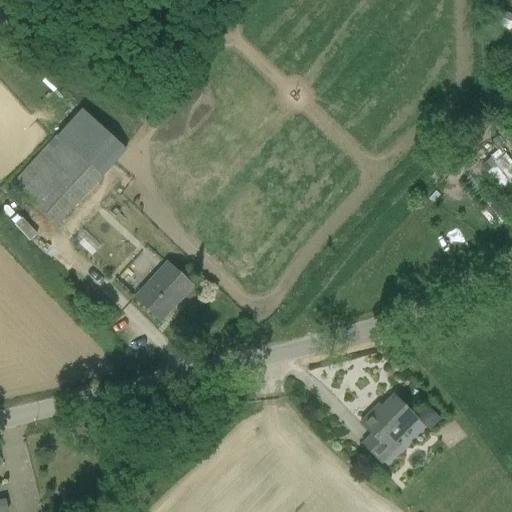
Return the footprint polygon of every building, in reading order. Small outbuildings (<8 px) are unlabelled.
[(493,24),(507,30),(511,18),(511,17),(498,12),(493,24)] [(487,144),(478,133),(463,144),(484,171),(501,156),(490,142),(487,144)] [(100,177),(56,135),(10,185),(55,226),(100,177)] [(460,163),(466,171),(474,164),(468,156),(460,163)] [(166,263),(134,298),(160,322),(192,287),(166,263)] [(360,423),(371,435),(362,444),(382,463),(399,446),(395,442),(417,420),(392,396),(373,415),(371,412),(360,423)] [(429,431),(440,420),(428,407),(416,419),(429,431)]
